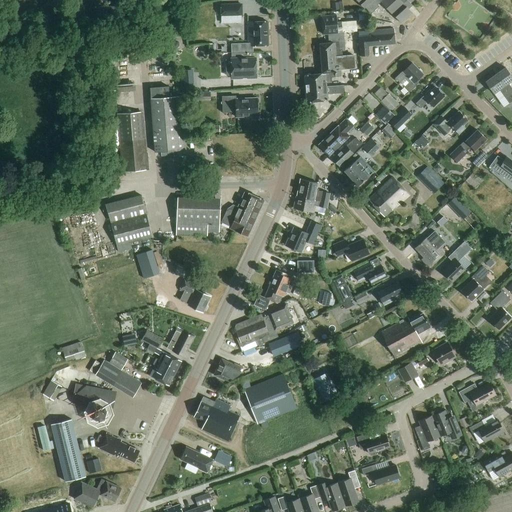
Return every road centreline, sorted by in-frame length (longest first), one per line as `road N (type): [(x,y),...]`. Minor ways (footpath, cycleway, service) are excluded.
road 1 (secondary): [(132,511),(284,182)]
road 2 (residential): [(491,355),(303,142)]
road 3 (residential): [(366,511),(422,489),(398,409),(491,355)]
road 4 (residential): [(284,182),(95,194)]
road 5 (secondary): [(287,143),(281,0)]
road 6 (residential): [(408,45),(303,142)]
